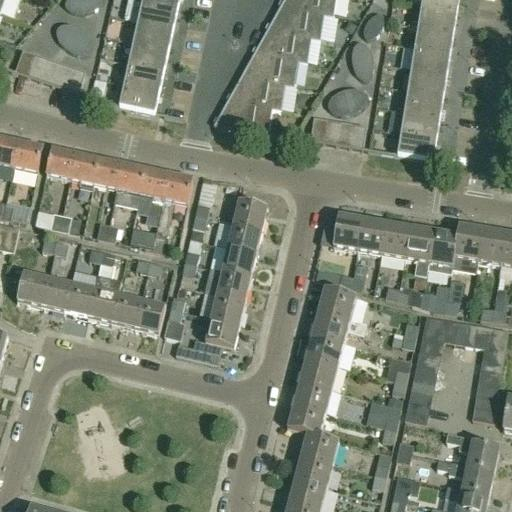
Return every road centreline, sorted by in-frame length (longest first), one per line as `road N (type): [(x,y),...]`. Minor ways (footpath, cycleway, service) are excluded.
road 1 (residential): [(0,506),(43,368),(56,356),(260,402)]
road 2 (residential): [(260,402),(315,179)]
road 3 (residential): [(474,209),(510,0)]
road 4 (residential): [(197,155),(0,110)]
road 5 (residential): [(474,209),(315,179)]
road 6 (residential): [(268,0),(213,113),(204,112)]
road 7 (unclassified): [(315,179),(197,155)]
